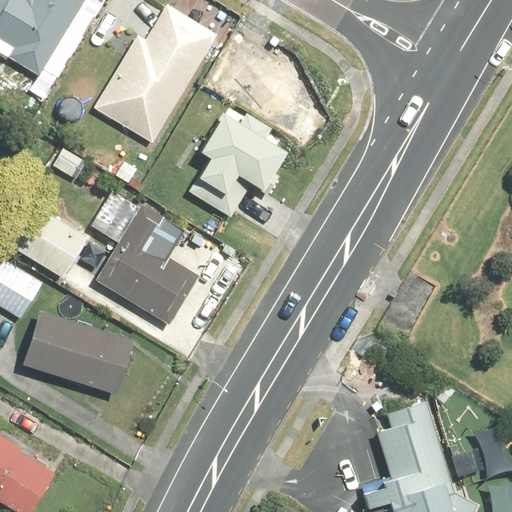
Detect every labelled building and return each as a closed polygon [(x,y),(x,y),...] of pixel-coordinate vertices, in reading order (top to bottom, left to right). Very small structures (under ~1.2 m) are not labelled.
[(41,74),(87,0),(0,0),(0,36),(17,46),(11,56),(41,74)] [(154,141),(219,32),(171,4),(150,38),(140,32),(95,106),(154,141)] [(245,117),(230,108),(203,154),(210,158),(191,191),(234,217),(254,184),(268,192),(295,147),(271,133),(276,125),(250,109),(245,117)] [(91,162),(67,148),(56,165),(80,180),(91,162)] [(96,239),(40,202),(14,242),(69,279),(96,239)] [(145,203),(100,277),(174,321),(204,273),(173,254),(188,229),(145,203)] [(47,283),(6,257),(0,266),(0,304),(25,319),(47,283)] [(138,337),(46,308),(28,362),(119,392),(138,337)] [(434,404),(377,417),(396,511),(469,511),(460,506),(434,404)] [(41,511),(66,472),(0,430),(0,494),(27,511),(41,511)]
